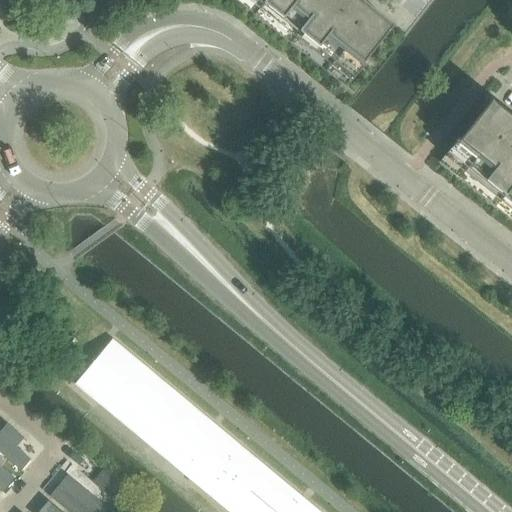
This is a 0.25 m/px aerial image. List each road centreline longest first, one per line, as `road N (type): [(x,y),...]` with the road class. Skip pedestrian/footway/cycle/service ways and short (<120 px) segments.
road 1 (secondary): [(500,511),(383,421),(186,245)]
road 2 (residential): [(246,49),(402,173)]
road 3 (residential): [(246,49),(208,22),(172,18),(132,34),(81,83)]
road 4 (residential): [(108,103),(166,39),(187,35),(246,49)]
road 5 (residential): [(2,511),(56,445),(0,398)]
road 6 (residential): [(511,259),(402,173)]
